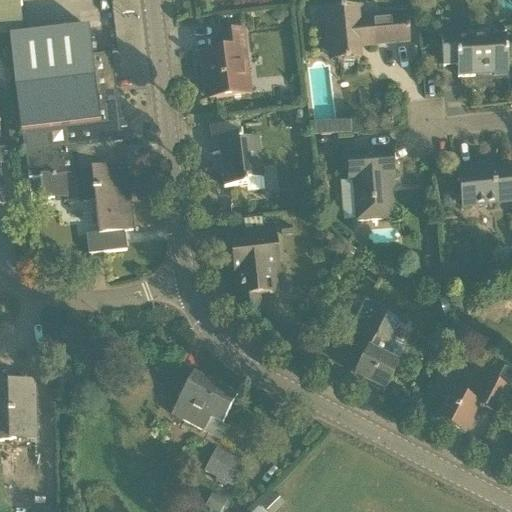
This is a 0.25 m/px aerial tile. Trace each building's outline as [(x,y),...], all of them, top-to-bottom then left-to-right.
[(361,23),(360,8),(319,11),(321,30),(330,29),(333,54),(343,53),(343,54),(348,54),(348,52),(359,52),(358,44),(366,43),(366,47),(409,43),(407,19),(361,23)] [(9,38),(23,156),(59,152),(113,145),(122,144),(111,54),(92,57),(88,28),(9,38)] [(245,48),(243,31),(217,34),(219,51),(200,53),(202,70),(206,70),(209,100),(243,96),(237,49),(245,48)] [(469,39),(468,34),(441,36),(443,68),(457,67),(458,79),(475,78),(474,73),(492,72),(492,77),(508,76),(507,58),(511,58),(511,38),(505,39),(505,36),(469,39)] [(310,138),(327,137),(326,124),(309,125),(310,138)] [(241,142),(240,136),(210,140),(212,156),(219,155),(224,189),(246,186),(246,181),(263,179),(258,140),(241,142)] [(116,169),(113,145),(59,152),(23,156),(26,181),(40,179),(116,169)] [(9,148),(0,149),(0,163),(10,163),(9,148)] [(387,185),(386,179),(393,178),(391,152),(371,153),(346,155),(348,184),(352,183),(356,222),(391,220),(388,185),(387,185)] [(94,202),(95,208),(98,236),(87,237),(89,256),(126,251),(124,233),(133,232),(126,177),(120,177),(119,169),(116,169),(40,179),(43,202),(67,199),(68,206),(94,202)] [(473,174),(472,169),(458,170),(463,209),(511,202),(511,185),(510,169),(473,174)] [(303,189),(295,202),(306,210),(315,196),(303,189)] [(278,272),(273,230),(243,234),(245,247),(231,249),(233,268),(237,267),(241,296),(237,296),(239,312),(259,309),(257,295),(276,293),(274,272),(278,272)] [(508,317),(511,308),(511,299),(506,297),(499,313),(508,317)] [(388,340),(398,321),(375,310),(368,324),(363,322),(351,345),(366,353),(354,377),(355,378),(356,375),(364,379),(362,382),(384,393),(399,365),(407,350),(394,343),(388,340)] [(511,371),(502,367),(496,380),(509,386),(511,379),(511,371)] [(216,452),(229,427),(223,423),(237,397),(193,374),(171,415),(205,433),(199,443),(216,452)] [(14,386),(14,383),(0,383),(0,441),(17,441),(16,437),(37,436),(35,385),(14,386)] [(495,415),(503,400),(508,391),(494,383),(489,393),(480,388),(473,401),(451,391),(436,420),(464,435),(479,406),(482,408),(487,407),(496,411),(494,414),(495,415)] [(234,490),(247,466),(219,451),(206,475),(234,490)] [(210,494),(203,508),(211,511),(220,511),(226,501),(210,494)]
